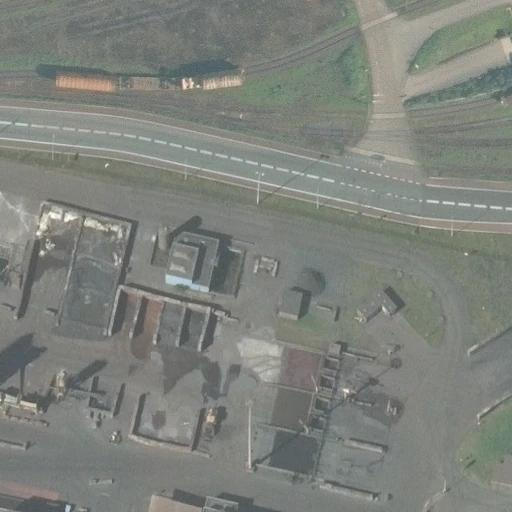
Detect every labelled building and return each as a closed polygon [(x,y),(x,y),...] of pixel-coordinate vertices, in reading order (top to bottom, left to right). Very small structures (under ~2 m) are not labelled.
[(217,247),(175,237),(164,284),(206,294),(217,247)] [(356,314),(364,323),(380,309),(388,318),(396,312),(379,293),(356,314)] [(301,298),(282,294),(277,317),(295,321),(301,298)] [(338,357),(339,349),(329,347),(327,354),(338,357)] [(511,458),(498,457),(495,485),(511,487),(511,458)]
